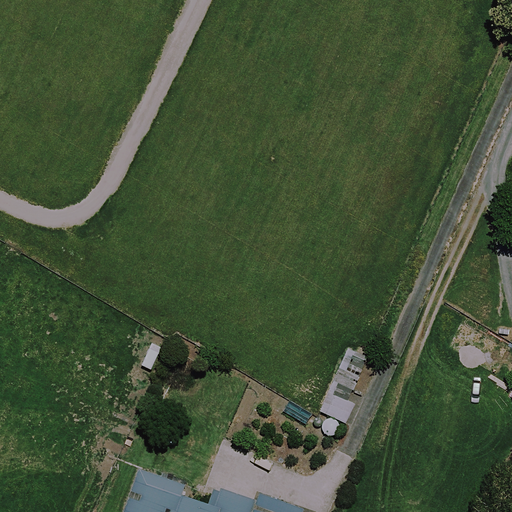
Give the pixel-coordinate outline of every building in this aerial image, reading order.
[(491,231),(480,227),(456,281),(466,286),(491,231)] [(349,349),(335,383),(372,398),(385,363),(349,349)] [(342,426),(349,429),(358,404),(334,395),(320,434),(336,441),(342,426)] [(106,437),(100,451),(119,459),(125,445),(106,437)] [(255,504),(189,479),(187,484),(143,468),(126,511),(304,511),(305,511),(259,494),(255,504)]
